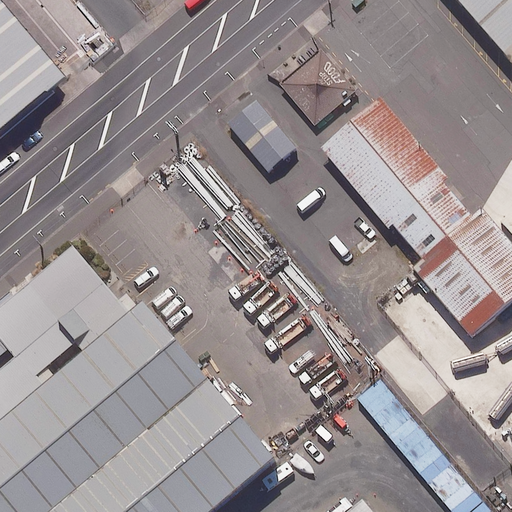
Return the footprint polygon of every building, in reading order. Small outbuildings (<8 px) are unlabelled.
[(511,0),(454,0),(500,54),(511,44),(511,0)] [(0,130),(63,78),(0,3),(0,130)] [(511,44),(500,54),(511,67),(511,44)] [(476,337),(511,305),(511,244),(502,233),(486,214),(477,222),(444,183),(450,179),(382,101),(324,150),(391,228),(394,225),(428,264),(420,272),(431,285),(476,337)] [(0,511),(50,511),(209,380),(137,295),(123,307),(75,249),(0,311),(0,357),(10,350),(19,360),(0,375),(0,511)] [(210,511),(275,459),(209,380),(50,511),(210,511)]
